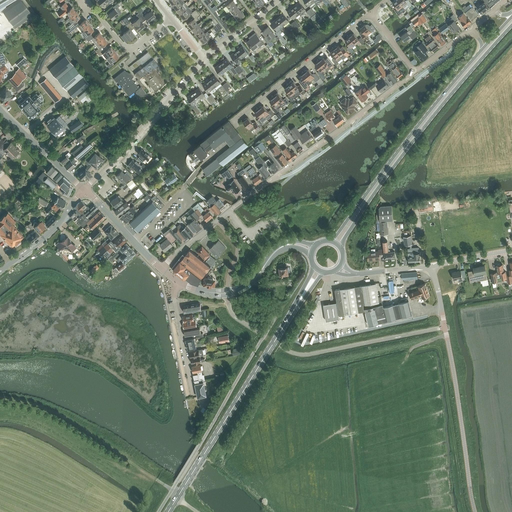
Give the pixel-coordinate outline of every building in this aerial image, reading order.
[(0,0),(0,11),(6,6),(5,6),(14,0),(0,0)] [(17,0),(2,11),(16,28),(33,15),(21,0),(17,0)] [(179,0),(173,5),(177,10),(185,3),(182,0),(179,0)] [(231,10),(237,5),(233,0),(227,5),(231,10)] [(403,7),(397,0),(394,0),(394,1),(394,2),(392,2),(397,8),(395,10),(399,15),(403,12),(401,9),(403,7)] [(67,12),(70,17),(76,12),(72,7),(70,9),(65,2),(60,6),(62,9),(58,13),(61,17),(67,12)] [(299,2),(293,7),(300,14),(305,10),(299,2)] [(489,9),(488,8),(489,7),(485,2),(480,5),(479,3),(476,6),(481,13),(486,10),(487,10),(489,9)] [(117,7),(120,5),(118,3),(113,7),(115,9),(109,14),(113,19),(121,12),(117,7)] [(177,10),(181,14),(189,8),(185,3),(177,10)] [(464,10),(472,20),(478,14),(471,4),(464,10)] [(241,10),(237,5),(231,10),(235,15),(241,10)] [(300,14),(293,7),(288,11),(294,19),(300,14)] [(191,13),(193,16),(198,12),(196,10),(193,12),(189,8),(181,14),(184,19),(191,13)] [(147,19),(149,21),(155,16),(151,10),(144,16),(141,11),(139,13),(145,20),(147,19)] [(238,20),(244,15),(241,10),(235,15),(238,20)] [(80,17),(76,12),(70,17),(68,19),(71,23),(68,26),(70,29),(75,25),(80,21),(78,19),(80,17)] [(192,28),(198,24),(196,21),(198,20),(197,17),(200,15),(198,12),(193,16),(195,18),(188,24),(192,28)] [(459,19),(465,27),(471,22),(464,12),(458,17),(460,19),(459,19)] [(138,31),(145,25),(142,22),(144,21),(138,13),(136,15),(138,17),(132,22),(138,31)] [(277,18),(284,26),(289,22),(283,14),(277,18)] [(423,22),(421,21),(418,17),(412,22),(413,23),(411,25),(413,27),(415,26),(418,24),(420,25),(423,22)] [(272,23),(278,31),(280,29),(284,26),(277,18),(272,23)] [(451,23),(449,25),(454,32),(460,28),(453,18),(449,20),(451,23)] [(77,27),(81,31),(90,24),(86,20),(81,23),(80,21),(75,25),(77,27)] [(192,28),(196,33),(202,28),(204,27),(205,26),(203,24),(204,23),(202,21),(200,22),(198,24),(192,28)] [(128,39),(129,40),(135,35),(130,30),(133,28),(129,23),(126,25),(129,29),(124,33),(125,34),(122,36),(126,41),(128,39)] [(90,24),(81,31),(85,36),(84,36),(86,39),(91,35),(89,33),(94,29),(90,24)] [(362,26),(361,27),(361,28),(360,28),(361,30),(359,32),(366,41),(369,39),(367,36),(375,29),(372,25),(370,26),(369,25),(368,25),(367,25),(366,25),(365,24),(364,25),(363,25),(362,25),(362,26)] [(446,24),(440,28),(439,29),(443,34),(450,28),(446,24)] [(408,31),(407,31),(401,36),(404,41),(411,36),(410,35),(415,31),(413,27),(411,25),(406,28),(408,31)] [(15,28),(12,29),(10,27),(2,32),(6,37),(17,30),(15,28)] [(196,33),(200,38),(207,32),(206,33),(204,30),(205,29),(204,27),(202,28),(196,33)] [(275,36),(268,27),(263,31),(267,35),(264,37),(271,45),(274,43),(272,41),(276,37),(275,36)] [(446,42),(436,28),(433,30),(436,34),(435,35),(437,39),(442,45),(446,42)] [(278,31),(275,32),(280,38),(284,44),(287,42),(282,36),(280,34),(278,31)] [(95,44),(103,37),(100,32),(93,37),(91,35),(86,39),(88,41),(91,39),(95,44)] [(209,33),(207,32),(200,38),(203,43),(206,40),(208,42),(214,38),(210,33),(209,33)] [(251,39),(247,42),(252,49),(258,44),(261,48),(265,44),(257,34),(256,32),(249,38),(251,39)] [(350,35),(349,36),(356,45),(360,41),(362,44),(365,42),(361,37),(358,39),(354,33),(353,34),(352,34),(351,34),(350,35)] [(379,34),(376,36),(377,38),(373,41),(376,43),(381,39),(380,39),(382,37),(379,34)] [(356,45),(349,36),(347,37),(347,38),(346,38),(346,39),(345,40),(350,46),(347,48),(351,53),(354,51),(352,48),(356,45)] [(107,42),(103,37),(95,44),(98,49),(96,51),(98,53),(107,46),(105,44),(107,42)] [(434,52),(439,47),(434,40),(433,40),(431,37),(425,42),(427,45),(428,44),(434,52)] [(424,58),(428,56),(424,50),(427,48),(422,42),(421,43),(419,40),(415,43),(420,49),(415,53),(421,60),(424,58)] [(335,47),(334,48),(342,59),(343,60),(350,54),(343,45),(340,47),(339,45),(337,46),(336,46),(335,47)] [(102,54),(106,58),(115,51),(111,47),(109,49),(107,46),(98,53),(100,56),(102,54)] [(243,46),(237,50),(243,58),(249,53),(243,46)] [(342,59),(334,48),(332,49),(332,50),(331,50),(331,51),(330,52),(335,58),(332,60),(336,65),(339,63),(338,62),(342,59)] [(240,63),(239,61),(243,58),(237,50),(231,55),(237,63),(239,64),(240,63)] [(280,58),(287,54),(284,50),(278,55),(280,58)] [(119,56),(115,51),(106,58),(110,63),(107,65),(109,68),(114,64),(112,61),(119,56)] [(2,76),(8,71),(8,70),(5,65),(4,64),(6,63),(4,60),(5,59),(4,57),(4,56),(2,52),(0,53),(0,68),(0,69),(0,68),(0,82),(1,83),(2,82),(3,80),(4,79),(2,76)] [(140,70),(137,72),(141,77),(145,74),(154,67),(158,64),(153,58),(153,59),(148,52),(138,59),(143,66),(145,69),(141,72),(140,70)] [(65,56),(49,70),(57,79),(74,65),(65,56)] [(320,59),(318,60),(325,69),(327,71),(330,68),(331,69),(335,66),(331,61),(328,63),(324,57),(322,58),(321,58),(320,59)] [(24,58),(16,65),(19,68),(27,61),(24,58)] [(227,58),(221,63),(227,71),(230,68),(233,66),(227,58)] [(325,69),(318,60),(317,61),(317,62),(316,62),(316,63),(315,64),(320,70),(317,72),(323,80),(326,77),(324,75),(325,74),(323,71),(325,69)] [(404,75),(393,61),(388,64),(391,68),(391,67),(394,70),(393,70),(399,78),(404,75)] [(225,75),(223,74),(227,71),(221,63),(215,67),(221,75),(222,75),(223,77),(225,75)] [(74,65),(57,79),(67,91),(83,77),(74,65)] [(380,65),(376,68),(383,77),(385,75),(387,74),(380,65)] [(154,67),(145,74),(150,80),(147,81),(155,91),(166,82),(154,67)] [(16,72),(10,78),(17,85),(26,77),(19,69),(16,71),(16,72)] [(305,71),(303,72),(310,81),(313,79),(316,81),(320,78),(316,73),(313,75),(308,69),(307,70),(306,70),(305,71)] [(124,70),(113,79),(116,82),(117,82),(129,96),(139,88),(131,79),(133,77),(130,73),(125,73),(126,72),(124,70)] [(397,80),(391,71),(387,74),(385,75),(392,84),(397,80)] [(137,72),(134,74),(138,79),(137,81),(144,90),(146,88),(139,79),(141,77),(137,72)] [(310,81),(303,72),(302,73),(301,74),(301,75),(300,76),(305,82),(302,84),(307,91),(310,89),(309,87),(310,86),(309,85),(312,83),(310,81)] [(347,74),(341,79),(346,85),(351,80),(347,74)] [(215,75),(209,80),(215,87),(221,83),(215,75)] [(83,77),(67,91),(73,98),(89,84),(83,77)] [(371,89),(373,87),(376,85),(381,92),(389,86),(384,79),(378,84),(373,79),(366,84),(371,89)] [(215,87),(209,80),(203,84),(209,92),(215,87)] [(290,83),(288,84),(297,95),(300,93),(301,93),(302,93),(303,94),(306,92),(300,85),(298,87),(293,81),(292,82),(291,82),(290,83)] [(297,95),(288,84),(287,85),(286,86),(286,87),(285,88),(289,94),(287,96),(291,101),(294,99),(293,98),(297,95)] [(370,91),(366,85),(362,89),(362,88),(355,93),(362,101),(368,97),(366,94),(370,91)] [(199,87),(193,92),(199,100),(205,95),(199,87)] [(0,99),(0,100),(3,104),(13,97),(6,88),(0,92),(0,99),(0,100),(0,99)] [(87,90),(78,97),(82,102),(91,94),(87,90)] [(199,100),(193,92),(187,97),(193,104),(199,100)] [(275,95),(273,96),(281,106),(282,107),(286,103),(287,105),(289,102),(285,98),(283,99),(278,93),(277,94),(276,94),(275,95)] [(19,104),(18,104),(19,105),(29,118),(30,118),(32,116),(33,118),(37,115),(35,113),(40,109),(40,108),(38,106),(43,102),(36,94),(31,98),(29,96),(29,95),(29,96),(24,100),(22,98),(19,101),(20,103),(19,104)] [(281,106),(273,96),(272,97),(271,98),(271,99),(270,100),(274,106),(272,108),(276,113),(279,110),(279,108),(281,106)] [(350,113),(354,109),(354,108),(355,108),(354,106),(358,103),(353,97),(350,100),(349,98),(347,100),(345,98),(341,101),(343,104),(342,105),(344,108),(343,108),(347,113),(349,112),(350,113)] [(259,107),(258,108),(267,119),(270,117),(270,118),(274,115),(270,110),(268,112),(263,106),(262,106),(261,106),(260,107),(259,107)] [(267,119),(258,108),(257,109),(256,110),(256,111),(256,112),(254,113),(259,118),(257,120),(261,125),(263,123),(263,122),(267,119)] [(332,112),(326,116),(329,120),(332,118),(333,119),(337,126),(345,121),(340,115),(340,114),(339,114),(336,116),(335,116),(332,112)] [(48,125),(56,118),(52,115),(45,121),(48,125)] [(56,135),(62,129),(64,132),(66,130),(64,127),(56,118),(48,125),(47,126),(56,135)] [(253,124),(248,118),(247,118),(246,118),(245,119),(244,120),(244,121),(243,122),(251,131),(256,128),(258,130),(260,128),(255,122),(253,124)] [(321,128),(327,123),(324,119),(310,129),(318,139),(325,133),(321,128)] [(79,120),(69,127),(72,132),(83,125),(79,120)] [(196,150),(190,155),(194,160),(200,155),(202,157),(208,153),(208,152),(207,151),(213,146),(214,147),(224,139),(227,138),(233,145),(231,147),(203,169),(206,174),(207,175),(247,144),(242,138),(238,133),(229,121),(195,148),(196,150)] [(291,132),(285,124),(279,128),(285,136),(291,132)] [(309,139),(310,140),(314,138),(308,131),(305,133),(304,132),(300,135),(294,127),(290,130),(297,139),(300,137),(305,143),(309,139)] [(284,142),(288,147),(291,145),(287,139),(287,140),(279,129),(272,134),(280,145),(284,142)] [(81,140),(85,137),(83,134),(76,139),(79,142),(81,140)] [(257,145),(254,148),(258,153),(265,148),(261,142),(260,140),(256,143),(257,145)] [(18,152),(13,146),(10,143),(5,147),(2,145),(0,146),(0,153),(1,155),(6,151),(12,157),(18,152)] [(84,148),(75,155),(79,159),(93,146),(89,143),(84,148)] [(293,145),(299,153),(304,150),(300,143),(298,144),(297,143),(293,145)] [(81,145),(72,153),(74,156),(75,155),(84,148),(81,145)] [(280,161),(283,165),(288,161),(276,145),(271,149),(277,158),(276,158),(279,162),(280,161)] [(287,156),(290,161),(297,156),(294,151),(291,154),(286,147),(282,150),(287,156)] [(141,149),(138,153),(140,155),(138,158),(142,162),(144,160),(146,162),(151,157),(148,154),(147,154),(141,149)] [(86,168),(85,169),(88,172),(93,166),(97,169),(104,160),(95,153),(88,162),(90,163),(88,166),(86,168)] [(67,154),(59,160),(63,165),(69,160),(68,158),(69,157),(67,154)] [(266,168),(268,167),(265,163),(260,156),(255,160),(260,166),(261,167),(258,169),(265,178),(270,174),(266,168)] [(71,161),(70,160),(64,165),(69,171),(75,166),(73,164),(76,161),(74,159),(71,161)] [(272,164),(269,159),(266,161),(269,166),(273,172),(278,168),(274,162),(272,164)] [(132,160),(127,166),(133,171),(133,170),(136,172),(140,168),(143,171),(147,167),(143,164),(141,166),(135,161),(135,162),(132,160)] [(45,171),(53,177),(58,171),(50,165),(45,171)] [(251,176),(250,176),(256,184),(262,179),(259,174),(258,175),(253,167),(247,171),(251,176)] [(85,169),(78,175),(81,178),(85,175),(88,179),(91,175),(88,172),(85,169)] [(244,169),(238,173),(241,177),(238,179),(244,188),(249,185),(243,176),(242,174),(246,172),(244,169)] [(228,170),(221,174),(224,178),(226,176),(228,179),(232,176),(228,170)] [(57,181),(62,175),(58,171),(53,177),(57,181)] [(128,179),(129,180),(132,178),(127,173),(125,175),(121,171),(116,176),(123,184),(128,179)] [(43,181),(44,181),(52,188),(54,186),(56,184),(55,183),(43,172),(38,177),(43,181)] [(174,173),(164,180),(168,186),(178,179),(174,173)] [(63,177),(58,183),(59,185),(65,190),(62,193),(64,195),(64,194),(65,195),(66,196),(67,195),(68,196),(72,188),(73,187),(70,184),(71,183),(64,177),(63,177)] [(229,184),(225,186),(228,190),(232,188),(236,193),(240,190),(233,180),(229,183),(229,184)] [(139,197),(140,198),(144,195),(138,188),(136,190),(137,191),(134,194),(137,198),(139,197)] [(115,207),(122,201),(118,196),(110,202),(115,207)] [(220,210),(225,206),(219,199),(216,201),(212,196),(206,202),(210,207),(214,212),(216,215),(217,214),(218,215),(221,213),(220,212),(221,211),(220,210)] [(54,203),(62,208),(65,202),(58,197),(54,203)] [(70,217),(72,219),(74,221),(82,213),(81,212),(84,210),(83,209),(86,206),(81,200),(78,203),(73,208),(77,212),(76,214),(74,212),(70,217)] [(152,201),(129,223),(137,232),(160,210),(152,201)] [(118,216),(130,206),(126,202),(114,211),(118,216)] [(81,212),(82,213),(83,214),(77,220),(83,227),(85,225),(90,220),(88,218),(98,208),(94,204),(90,208),(88,206),(87,207),(84,210),(81,212)] [(127,210),(118,217),(125,223),(133,214),(132,214),(137,210),(133,205),(127,210)] [(380,222),(381,236),(388,235),(388,222),(393,221),(392,206),(381,207),(379,209),(380,222)] [(203,216),(207,221),(213,216),(206,208),(203,210),(206,213),(203,216)] [(194,231),(200,226),(196,221),(200,217),(193,209),(186,215),(191,222),(188,224),(194,231)] [(100,211),(90,220),(85,225),(83,227),(85,230),(89,226),(92,229),(105,217),(100,211)] [(0,234),(3,238),(11,248),(24,236),(12,223),(15,221),(7,213),(0,218),(0,234)] [(49,228),(57,220),(53,216),(45,223),(49,228)] [(33,223),(33,225),(34,226),(39,232),(45,227),(43,225),(44,224),(42,221),(41,222),(40,221),(37,223),(36,222),(35,222),(33,223)] [(180,224),(177,226),(185,235),(187,239),(188,238),(189,238),(193,235),(186,227),(183,229),(180,224)] [(416,234),(424,233),(424,231),(421,231),(421,228),(420,228),(414,229),(414,224),(411,224),(412,236),(415,236),(415,232),(416,234)] [(111,239),(118,233),(111,225),(104,231),(110,237),(106,241),(108,242),(111,239)] [(169,230),(168,230),(180,244),(187,239),(185,235),(178,227),(177,226),(176,227),(175,225),(169,230)] [(101,233),(97,228),(90,235),(94,240),(101,233)] [(31,243),(39,236),(34,230),(25,237),(31,243)] [(180,244),(168,230),(163,234),(167,238),(160,244),(165,251),(173,244),(172,243),(176,240),(180,245),(180,244)] [(102,244),(97,249),(98,251),(100,253),(105,258),(114,250),(116,252),(117,252),(120,249),(119,247),(127,240),(122,235),(114,242),(114,243),(113,243),(111,240),(104,246),(102,244)] [(412,245),(411,236),(403,237),(405,246),(412,245)] [(58,242),(56,244),(59,248),(60,248),(62,249),(64,250),(67,251),(69,250),(72,250),(76,247),(75,245),(71,244),(71,242),(69,241),(69,240),(67,238),(61,243),(58,242)] [(215,244),(215,243),(209,248),(217,257),(223,252),(222,251),(226,248),(219,240),(215,244)] [(388,241),(382,242),(384,259),(396,258),(395,252),(390,252),(390,250),(389,250),(388,241)] [(120,249),(124,253),(130,248),(126,244),(120,249)] [(412,245),(412,249),(413,248),(414,262),(420,262),(419,244),(412,245)] [(202,247),(197,252),(205,259),(210,255),(202,247)] [(124,253),(122,255),(123,257),(124,256),(125,256),(126,256),(129,259),(134,254),(134,253),(130,248),(124,253)] [(183,254),(172,268),(174,269),(174,271),(184,279),(185,278),(186,278),(191,283),(198,285),(201,279),(211,266),(212,266),(213,266),(215,264),(215,263),(214,262),(216,260),(210,256),(206,262),(190,249),(185,256),(183,254)] [(379,257),(383,256),(382,249),(379,250),(379,251),(368,252),(369,260),(376,260),(380,260),(379,257)] [(125,266),(123,264),(122,262),(113,270),(117,273),(125,266)] [(498,273),(496,273),(498,282),(503,281),(502,279),(507,278),(506,271),(504,272),(503,264),(500,265),(499,264),(497,265),(496,265),(498,273)] [(99,268),(96,265),(90,271),(93,274),(99,268)] [(474,271),(468,272),(470,283),(480,281),(488,279),(485,265),(479,266),(473,267),(473,269),(474,271)] [(280,276),(288,275),(287,267),(279,268),(280,276)] [(463,281),(462,278),(466,278),(464,270),(452,273),(454,280),(458,279),(459,281),(463,281)] [(409,279),(418,279),(417,272),(401,273),(402,279),(404,279),(404,283),(409,282),(409,279)] [(204,279),(204,285),(205,286),(207,286),(208,287),(210,287),(212,286),(215,287),(215,282),(212,282),(212,278),(208,277),(208,279),(204,279)] [(396,294),(396,277),(387,277),(388,294),(396,294)] [(379,302),(378,297),(376,283),(335,290),(339,315),(364,311),(363,304),(377,302),(379,302)] [(418,290),(410,293),(411,296),(412,298),(421,295),(422,298),(430,295),(427,289),(425,283),(418,286),(419,290),(418,290)] [(399,303),(383,307),(381,297),(378,297),(379,302),(377,302),(378,305),(364,309),(368,325),(412,314),(408,298),(401,299),(399,303)] [(337,302),(323,304),(326,321),(339,319),(339,315),(337,302)] [(183,306),(185,313),(201,310),(200,303),(183,306)] [(183,316),(184,322),(183,322),(184,329),(197,327),(196,322),(197,321),(197,319),(196,319),(195,315),(193,316),(193,314),(183,316)] [(185,336),(196,335),(197,338),(203,336),(203,333),(201,333),(200,327),(184,330),(185,336)] [(228,335),(218,337),(220,343),(229,341),(228,335)] [(188,350),(196,348),(194,338),(185,340),(188,350)] [(203,349),(199,350),(190,352),(191,358),(200,356),(199,352),(203,351),(203,349)] [(194,382),(196,382),(205,380),(204,375),(202,375),(200,365),(192,366),(193,373),(197,372),(197,374),(193,375),(194,382)] [(198,397),(206,395),(203,383),(196,384),(198,397)] [(208,398),(200,411),(205,414),(212,400),(208,398)]
